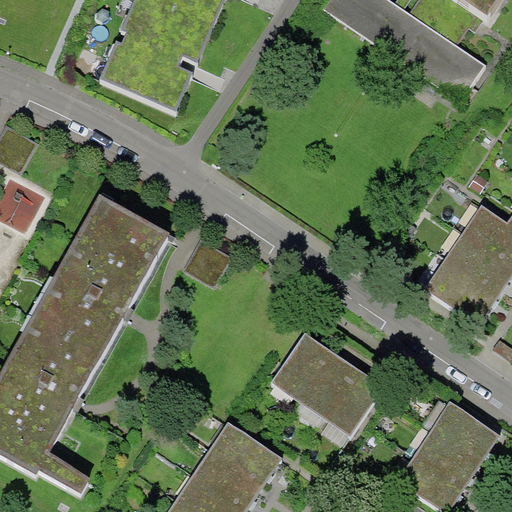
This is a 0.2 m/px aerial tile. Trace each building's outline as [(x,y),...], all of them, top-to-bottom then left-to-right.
[(129,0),(115,32),(122,35),(117,48),(110,45),(94,80),(174,116),(191,78),(175,71),(177,65),(179,61),(191,67),(221,0),(129,0)] [(495,0),(399,0),(398,3),(393,0),(318,0),(312,11),(461,109),(488,68),(455,46),(465,30),(473,35),(495,0)] [(38,143),(8,129),(0,144),(0,163),(22,175),(38,143)] [(174,242),(105,201),(11,375),(0,395),(0,456),(40,479),(46,469),(87,493),(96,478),(51,453),(131,317),(174,242)] [(511,212),(505,224),(480,207),(423,291),(476,327),(511,273),(511,212)] [(230,256),(200,241),(185,272),(214,287),(230,256)] [(270,386),(349,439),(382,389),(304,336),(270,386)] [(0,368),(0,395),(11,375),(0,368)] [(448,511),(497,439),(447,405),(395,483),(438,511),(448,511)] [(245,511),(278,462),(223,426),(165,511),(245,511)] [(424,511),(395,493),(382,511),(353,511),(328,496),(317,511),(424,511)]
